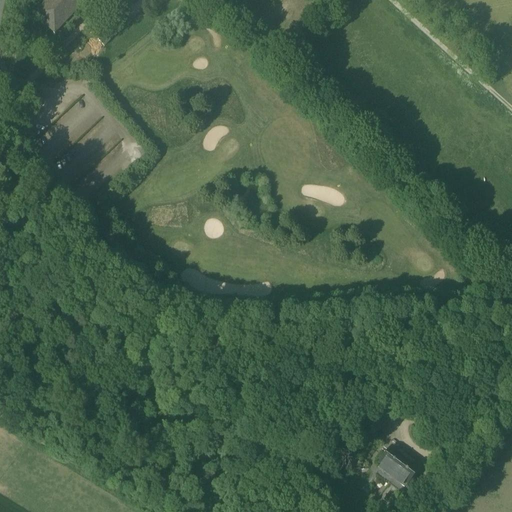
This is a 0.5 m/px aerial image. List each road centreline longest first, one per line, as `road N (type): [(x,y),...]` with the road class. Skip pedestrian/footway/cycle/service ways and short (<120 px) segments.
road 1 (unclassified): [(0,219),(87,251),(155,307),(176,312),(269,319),(459,310),(511,318)]
road 2 (track): [(511,274),(219,0)]
